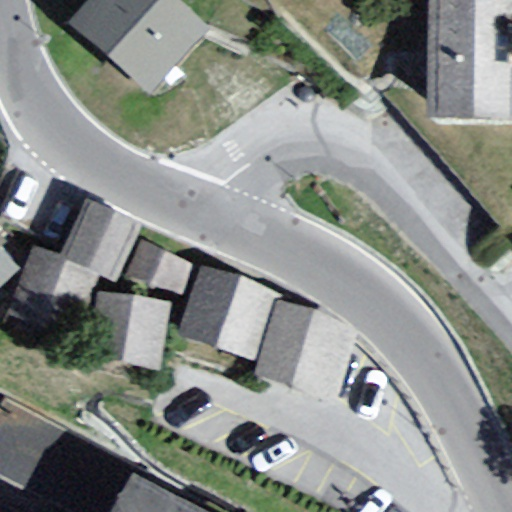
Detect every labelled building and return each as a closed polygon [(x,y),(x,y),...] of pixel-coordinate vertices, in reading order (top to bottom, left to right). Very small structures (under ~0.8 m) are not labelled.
[(142,0),(77,0),(42,40),(122,111),(186,39),(142,0)] [(511,0),(413,0),(397,123),(507,137),(511,101),(511,0)] [(35,249),(6,318),(71,345),(100,278),(116,285),(142,224),(87,201),(62,260),(35,249)] [(145,240),(128,276),(176,299),(193,262),(145,240)] [(0,247),(0,283),(18,267),(0,247)] [(281,296),(201,267),(178,331),(257,360),(278,303),(281,296)] [(169,302),(98,292),(89,354),(160,364),(169,302)] [(358,332),(278,303),(257,360),(255,367),(334,396),(358,332)] [(206,511),(4,403),(0,410),(0,511),(206,511)]
